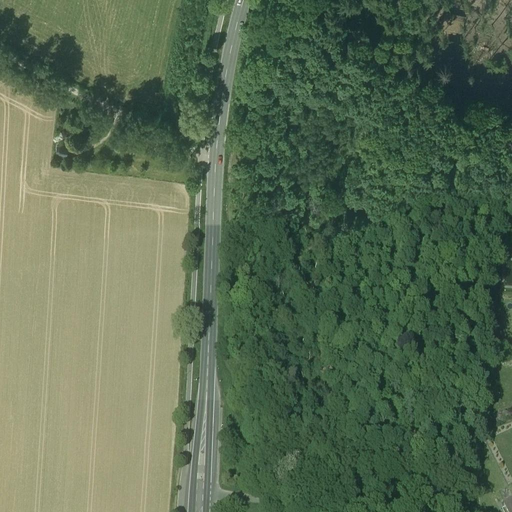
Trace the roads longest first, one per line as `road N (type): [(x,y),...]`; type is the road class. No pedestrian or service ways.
road 1 (primary): [(199,495),(214,158),(243,0)]
road 2 (track): [(465,511),(460,481),(442,461),(372,438),(346,412),(328,375),(318,331),(348,190)]
road 3 (track): [(348,190),(408,0)]
road 4 (track): [(511,223),(348,190)]
